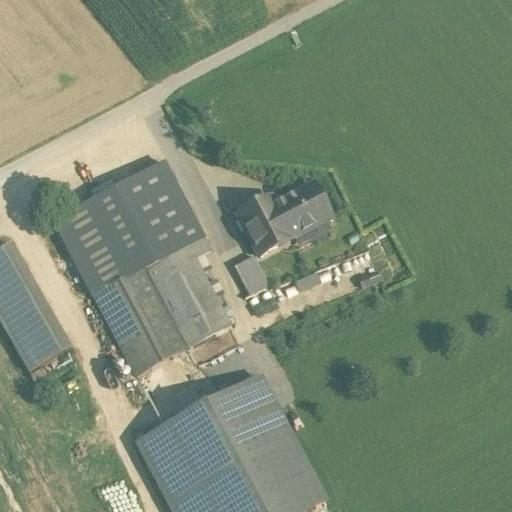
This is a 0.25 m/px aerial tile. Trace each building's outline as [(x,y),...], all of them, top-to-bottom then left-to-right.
[(164,165),(52,225),(90,298),(92,297),(135,379),(230,329),(194,261),(210,253),(164,165)] [(312,189),(274,208),(270,201),(236,218),(258,258),(278,248),(274,241),(286,235),(290,241),(305,233),(310,244),(329,234),(323,224),(329,221),(312,189)] [(70,350),(11,246),(0,252),(0,324),(29,375),(70,350)] [(253,259),(233,269),(249,298),(268,288),(253,259)] [(141,447),(176,511),(302,511),(322,502),(259,384),(141,447)]
